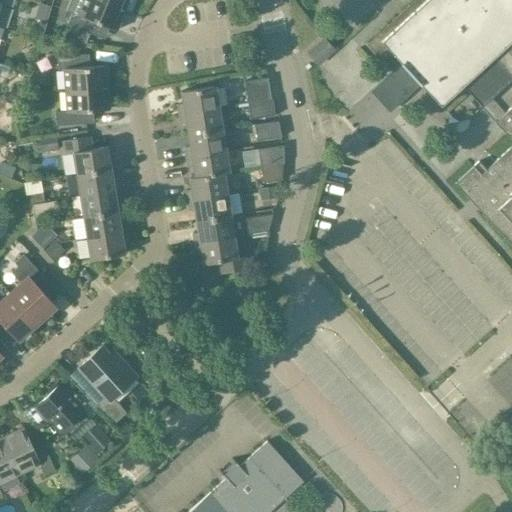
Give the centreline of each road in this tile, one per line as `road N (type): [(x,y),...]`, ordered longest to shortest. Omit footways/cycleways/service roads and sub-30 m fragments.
road 1 (residential): [(168,0),(138,67),(158,229),(154,256),(0,397)]
road 2 (unclassified): [(322,300),(286,251),(308,150),(270,0)]
road 3 (unclassified): [(88,511),(322,300)]
road 4 (unclassified): [(501,511),(322,300)]
